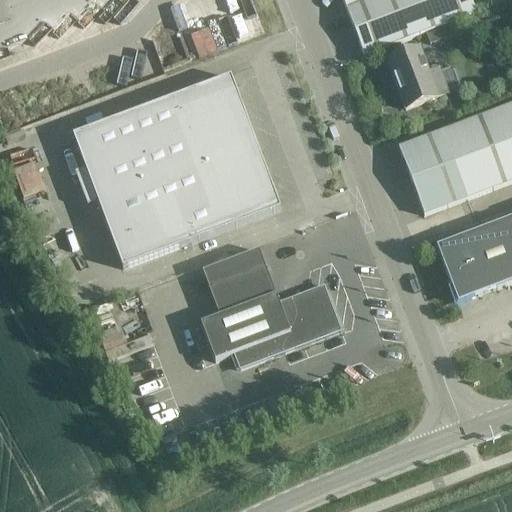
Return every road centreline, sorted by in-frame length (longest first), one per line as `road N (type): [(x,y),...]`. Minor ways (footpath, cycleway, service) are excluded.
road 1 (unclassified): [(297,0),(464,438)]
road 2 (secondary): [(276,511),(464,438)]
